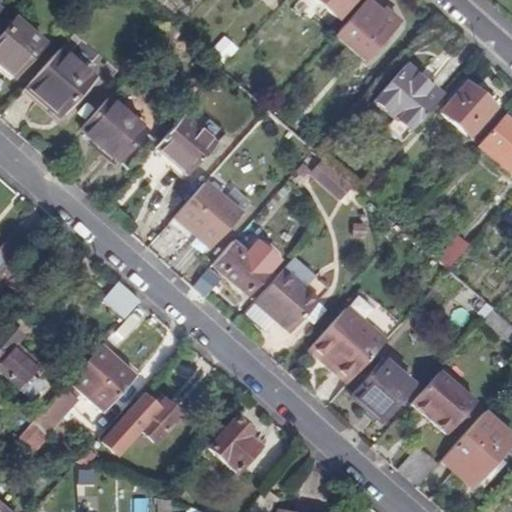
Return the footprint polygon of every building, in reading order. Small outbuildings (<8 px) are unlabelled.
[(351,0),(312,0),(334,20),(351,0)] [(369,0),(364,0),(331,37),(361,64),(396,24),(369,0)] [(39,45),(11,19),(0,31),(0,67),(11,77),(39,45)] [(169,52),(181,38),(175,32),(169,27),(156,41),(169,52)] [(225,61),(236,48),(222,36),(211,49),(225,61)] [(56,49),(22,87),(55,116),(88,78),(56,49)] [(383,130),(398,142),(406,133),(437,98),(402,67),(371,102),(392,120),(383,130)] [(490,108),(464,85),(437,114),(464,138),(490,108)] [(104,99),(77,130),(115,163),(142,133),(104,99)] [(153,149),(183,178),(211,146),(219,137),(205,123),(196,132),(181,118),(153,149)] [(511,128),(500,118),(475,147),(511,179),(511,178),(511,128)] [(270,130),(257,144),(279,164),(292,149),(270,130)] [(279,164),(257,144),(244,159),(266,179),(279,164)] [(348,189),(318,161),(307,174),(337,201),(348,189)] [(199,185),(170,218),(205,249),(243,206),(225,189),(214,200),(199,185)] [(498,219),(511,227),(511,226),(511,204),(507,202),(498,219)] [(400,220),(406,226),(413,218),(406,213),(400,220)] [(0,270),(28,239),(18,229),(0,249),(0,270)] [(432,261),(444,271),(466,246),(454,235),(432,261)] [(231,242),(210,266),(244,297),(275,262),(255,244),(245,255),(231,242)] [(280,270),(315,301),(325,291),(290,259),(280,270)] [(206,270),(189,289),(202,299),(218,280),(206,270)] [(280,270),(250,303),(286,335),(315,301),(280,270)] [(137,303),(119,287),(107,300),(125,317),(137,303)] [(471,314),(480,303),(461,287),(452,297),(471,314)] [(385,338),(348,305),(308,349),(345,383),(385,338)] [(510,348),(511,346),(511,331),(490,312),(480,323),(510,348)] [(104,340),(114,349),(140,322),(130,313),(104,340)] [(4,326),(0,331),(0,378),(27,402),(39,388),(28,379),(38,368),(14,346),(20,340),(4,326)] [(124,370),(98,347),(61,389),(71,398),(79,388),(104,410),(131,381),(123,373),(124,370)] [(410,387),(380,360),(349,396),(378,422),(410,387)] [(435,375),(409,404),(444,435),(472,405),(435,375)] [(71,398),(61,389),(30,423),(46,438),(76,402),(71,398)] [(156,411),(143,399),(102,444),(115,456),(137,432),(152,446),(178,416),(164,403),(156,411)] [(510,441),(481,413),(440,460),(470,487),(510,441)] [(252,436),(235,421),(211,449),(238,474),(258,450),(248,440),(252,436)] [(46,438),(30,423),(11,445),(27,460),(46,438)] [(397,469),(416,486),(434,467),(414,450),(397,469)] [(87,451),(76,464),(86,467),(87,467),(95,458),(87,451)] [(86,467),(76,464),(76,482),(84,482),(83,476),(85,476),(86,467)] [(267,511),(293,480),(281,470),(248,511),(267,511)] [(131,485),(120,485),(119,495),(131,495),(131,485)] [(170,511),(170,504),(158,502),(158,511),(170,511)]
